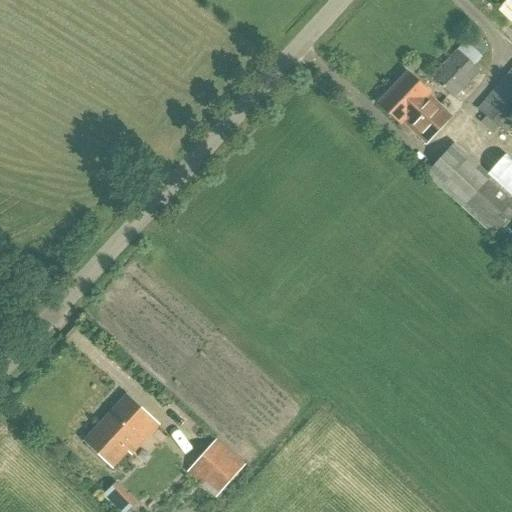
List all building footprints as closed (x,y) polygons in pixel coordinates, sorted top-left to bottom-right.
[(511,0),(508,0),(499,10),(511,22),(511,0)] [(481,62),(495,53),(488,42),(474,51),(481,62)] [(454,99),(480,73),(457,51),(431,77),(454,99)] [(511,68),(477,110),(506,136),(511,128),(511,68)] [(425,146),(452,118),(428,95),(429,94),(408,73),(379,104),(400,125),(401,123),(425,146)] [(496,240),(511,221),(511,197),(453,144),(424,176),(496,240)] [(131,457),(160,426),(126,394),(82,441),(112,470),(128,453),(131,457)] [(214,500),(245,465),(217,439),(186,473),(214,500)]
